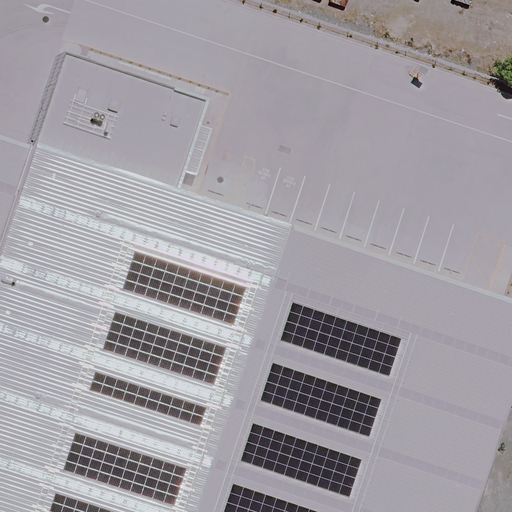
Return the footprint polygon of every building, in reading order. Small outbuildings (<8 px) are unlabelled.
[(166,17),(141,9),(123,67),(148,75),(166,17)] [(294,438),(237,419),(226,450),(284,469),(294,438)] [(349,458),(302,443),(292,473),(340,488),(349,458)] [(511,511),(511,498),(373,456),(362,493),(422,511),(511,511)] [(0,511),(1,511),(10,487),(0,483),(0,511)] [(91,511),(45,494),(38,511),(91,511)]
